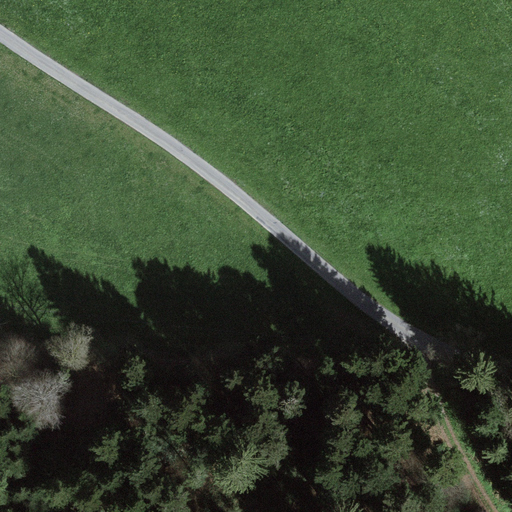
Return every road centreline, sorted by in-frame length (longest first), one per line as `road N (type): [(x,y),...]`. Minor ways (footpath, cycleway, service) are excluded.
road 1 (unclassified): [(511,373),(437,347),(380,314),(198,163),(0,32)]
road 2 (track): [(407,331),(490,511)]
